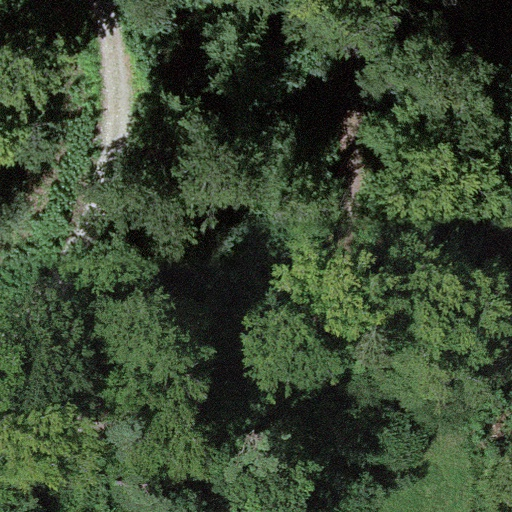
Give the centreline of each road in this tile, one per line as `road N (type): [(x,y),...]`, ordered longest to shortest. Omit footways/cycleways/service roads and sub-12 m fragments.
road 1 (track): [(0,434),(47,429),(227,372),(329,310),(356,216),(353,0)]
road 2 (track): [(88,0),(97,61),(88,169),(67,236),(0,338)]
